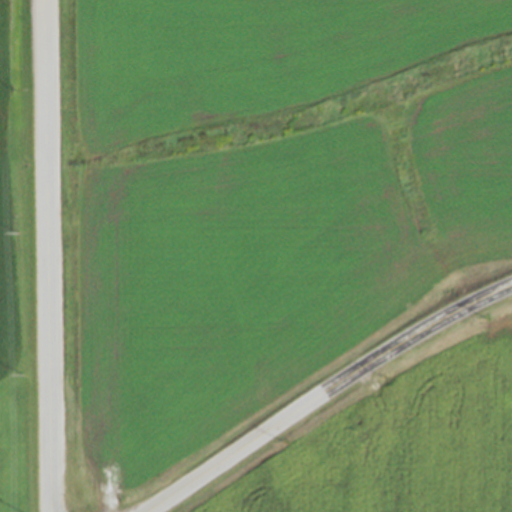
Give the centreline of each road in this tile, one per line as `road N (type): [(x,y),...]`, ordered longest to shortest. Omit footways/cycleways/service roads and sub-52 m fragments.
road 1 (secondary): [(45,0),(48,511)]
road 2 (secondary): [(511,285),(376,360),(144,511)]
